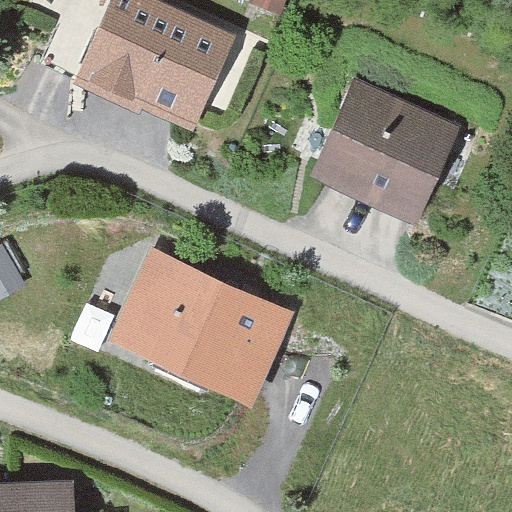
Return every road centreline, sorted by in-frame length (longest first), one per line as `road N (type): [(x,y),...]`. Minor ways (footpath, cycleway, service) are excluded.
road 1 (residential): [(0,177),(76,153),(107,160),(511,341)]
road 2 (residential): [(231,511),(0,405)]
